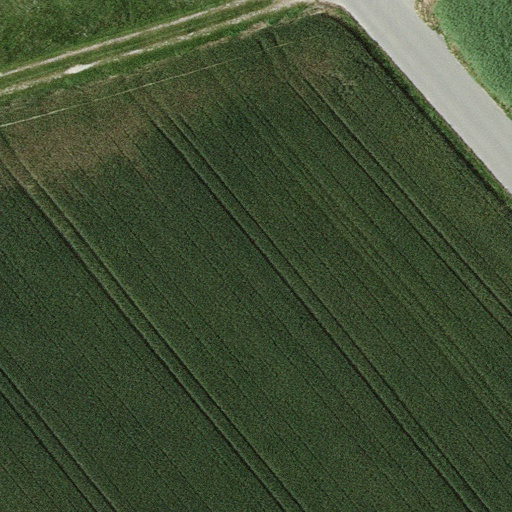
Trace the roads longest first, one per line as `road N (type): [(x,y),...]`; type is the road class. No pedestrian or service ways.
road 1 (track): [(273,0),(0,84)]
road 2 (unclassified): [(511,123),(405,0)]
